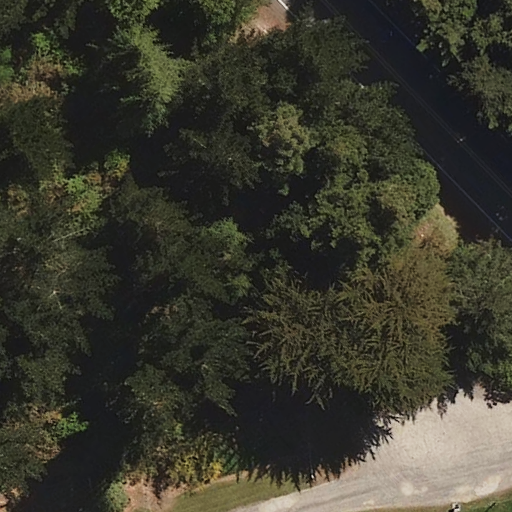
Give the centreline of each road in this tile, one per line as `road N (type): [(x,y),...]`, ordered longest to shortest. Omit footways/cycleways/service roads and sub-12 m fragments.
road 1 (secondary): [(511,192),(324,0)]
road 2 (track): [(511,452),(296,511)]
